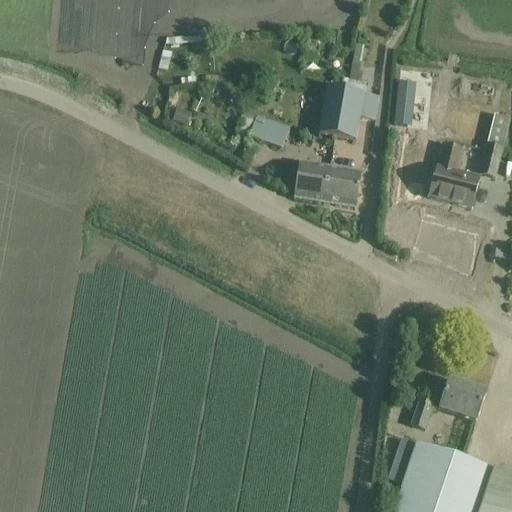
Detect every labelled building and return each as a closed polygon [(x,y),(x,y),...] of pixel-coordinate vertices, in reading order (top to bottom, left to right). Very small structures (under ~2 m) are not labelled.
[(167,70),(169,52),(160,51),(157,69),(167,70)] [(334,139),(343,93),(328,90),(319,136),(334,139)] [(343,93),(334,139),(355,143),(359,120),(374,123),(378,100),(343,93)] [(177,111),(172,123),(185,128),(189,116),(177,111)] [(482,167),(480,176),(496,181),(503,151),(500,150),(507,120),(494,117),(482,167)] [(257,119),(251,135),(249,141),(281,152),(289,130),(257,119)] [(471,211),(476,191),(479,180),(459,175),(464,153),(443,148),(437,171),(429,200),(471,211)] [(323,206),(330,171),(300,166),(294,201),(323,206)] [(361,176),(330,171),(323,206),(355,211),(361,176)] [(422,395),(411,428),(425,432),(432,409),(476,424),(486,395),(449,383),(443,402),(422,395)] [(511,511),(511,479),(401,442),(388,483),(403,488),(394,511),(511,511)] [(383,497),(393,501),(397,490),(386,487),(383,497)]
